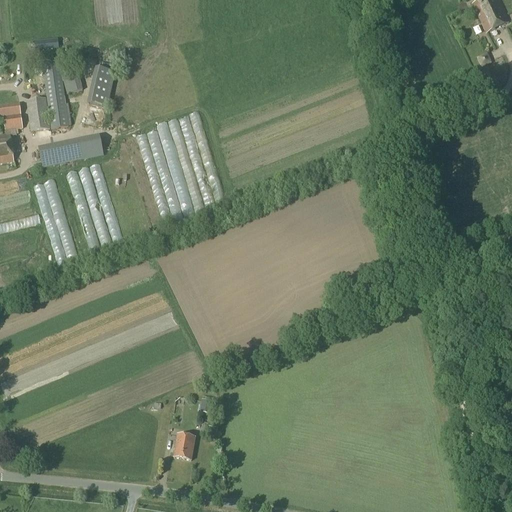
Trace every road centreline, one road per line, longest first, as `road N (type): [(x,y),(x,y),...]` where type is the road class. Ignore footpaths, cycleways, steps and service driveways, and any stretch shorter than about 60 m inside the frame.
road 1 (unclassified): [(488,511),(390,148),(398,133),(511,85)]
road 2 (unclassified): [(0,479),(259,511)]
